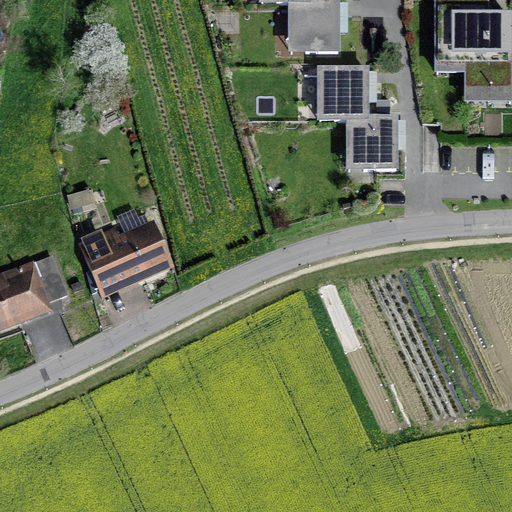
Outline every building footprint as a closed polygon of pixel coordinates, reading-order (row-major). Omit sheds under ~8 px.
[(488,0),(434,0),(434,78),(463,79),(463,108),(511,107),(511,19),(489,19),(488,0)] [(337,4),(308,4),(308,5),(290,5),(290,6),(290,38),(305,38),(305,54),(338,55),(337,4)] [(348,122),(366,122),(367,73),(319,73),(319,106),(334,106),(334,123),(348,123),(348,122)] [(395,122),(366,122),(348,122),(348,123),(348,155),(363,155),(363,172),(396,172),(395,122)] [(98,191),(69,199),(72,210),(101,202),(98,191)] [(165,264),(152,233),(128,244),(124,236),(118,238),(116,232),(80,247),(100,292),(165,264)] [(40,277),(36,279),(46,304),(66,296),(51,258),(35,265),(40,277)] [(0,324),(47,307),(46,304),(36,279),(31,266),(0,277),(0,324)]
